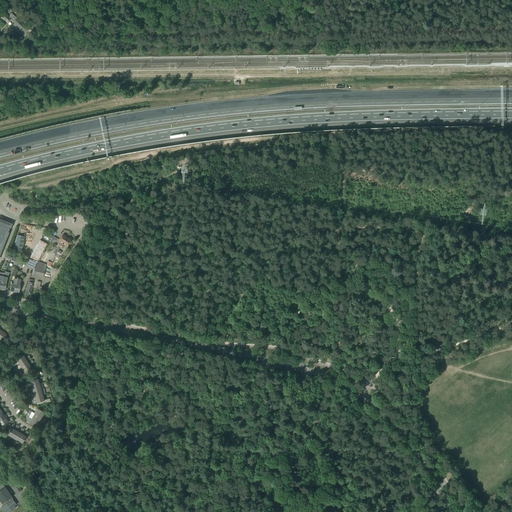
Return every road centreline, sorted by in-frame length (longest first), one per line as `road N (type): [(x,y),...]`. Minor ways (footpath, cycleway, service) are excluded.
road 1 (motorway): [(0,170),(203,128),(511,112)]
road 2 (motorway): [(511,98),(206,112),(0,152)]
road 3 (motorway): [(511,91),(204,104),(0,144)]
road 4 (track): [(2,195),(186,146),(484,128)]
road 5 (track): [(483,41),(50,46),(20,0)]
road 6 (secondary): [(439,486),(384,414),(323,374),(36,314)]
road 7 (track): [(311,291),(343,221),(343,133)]
